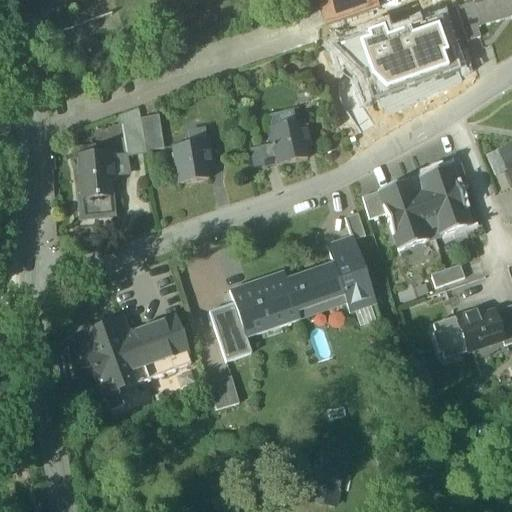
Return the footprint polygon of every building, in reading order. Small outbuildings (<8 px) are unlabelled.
[(327,22),(328,24),(370,9),(367,0),(319,0),(320,1),(317,7),(322,20),(327,22)] [(367,0),(370,9),(391,2),(389,0),(367,0)] [(452,0),(456,11),(469,7),(474,6),(472,0),(452,0)] [(511,19),(511,0),(472,0),(474,6),(481,29),(511,19)] [(456,11),(466,45),(479,40),(469,7),(456,11)] [(381,30),(354,39),(357,49),(353,51),(370,103),(458,74),(440,22),(384,40),(381,30)] [(79,63),(88,68),(98,64),(103,55),(99,45),(90,41),(80,44),(75,53),(79,63)] [(115,122),(126,127),(140,124),(140,120),(139,111),(115,119),(115,122)] [(268,117),(271,130),(295,125),(292,112),(268,117)] [(140,120),(140,124),(145,154),(163,151),(157,117),(140,120)] [(272,146),(277,168),(306,162),(302,146),(308,145),(304,123),(295,125),(271,130),(269,131),(270,136),(268,136),(270,147),(272,146)] [(126,127),(130,155),(131,156),(145,154),(140,124),(126,127)] [(185,133),(188,147),(206,144),(204,130),(185,133)] [(175,165),(178,187),(208,182),(205,166),(212,165),(208,143),(206,144),(188,147),(172,150),(173,155),(171,155),(173,165),(175,165)] [(262,169),(263,171),(277,168),(272,146),(270,147),(258,149),(262,169)] [(511,190),(511,189),(511,148),(496,155),(505,175),(511,190)] [(262,169),(258,149),(248,151),(252,170),(262,169)] [(127,155),(113,157),(115,179),(130,177),(127,155)] [(494,179),(505,175),(496,155),(485,159),(494,179)] [(78,177),(79,197),(109,195),(109,194),(108,179),(115,179),(113,157),(76,160),(77,166),(75,167),(76,177),(78,177)] [(460,166),(449,169),(456,192),(467,188),(460,166)] [(420,184),(414,186),(433,241),(469,229),(456,192),(449,169),(448,169),(418,179),(420,184)] [(397,253),(433,241),(414,186),(409,188),(407,183),(376,193),(377,194),(385,217),(397,253)] [(111,194),(109,194),(109,195),(79,197),(78,197),(79,219),(112,217),(111,194)] [(385,217),(377,194),(361,199),(369,222),(385,217)] [(351,239),(353,243),(364,239),(356,216),(345,220),(351,239)] [(331,264),(332,267),(285,283),(298,321),(345,305),(349,316),(353,314),(369,309),(375,307),(353,243),(351,239),(326,248),(331,264)] [(459,267),(430,278),(434,291),(463,281),(459,267)] [(234,311),(244,341),(245,341),(298,323),(298,321),(285,283),(282,275),(228,294),(232,306),(234,311)] [(511,345),(511,307),(492,314),(502,343),(501,343),(503,349),(511,345)] [(208,315),(225,365),(250,356),(245,341),(244,341),(234,311),(226,314),(224,309),(208,315)] [(375,325),(369,309),(353,314),(359,330),(375,325)] [(441,355),(443,362),(501,343),(502,343),(492,314),(477,319),(475,314),(432,328),(434,336),(431,337),(438,356),(441,355)] [(79,338),(106,413),(130,405),(125,390),(190,367),(173,321),(126,338),(120,323),(79,338)] [(409,364),(423,411),(436,407),(422,360),(409,364)] [(210,395),(216,413),(238,406),(230,379),(208,386),(210,395)] [(311,504),(333,508),(343,461),(321,456),(311,504)]
